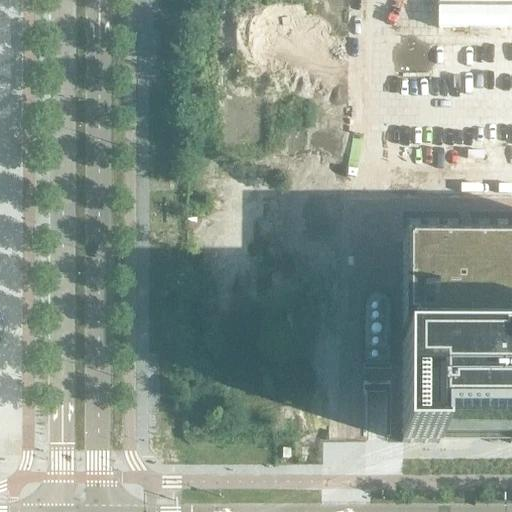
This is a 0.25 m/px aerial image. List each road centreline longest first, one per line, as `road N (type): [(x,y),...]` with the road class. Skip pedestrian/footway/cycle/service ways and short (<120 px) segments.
road 1 (residential): [(60,0),(63,511)]
road 2 (residential): [(99,511),(99,0)]
